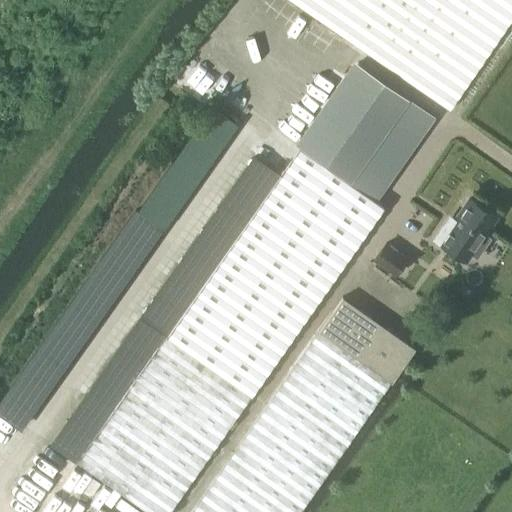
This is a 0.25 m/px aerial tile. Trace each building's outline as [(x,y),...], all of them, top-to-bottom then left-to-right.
[(171,338),(165,334),(76,460),(149,511),(162,511),(380,200),(373,196),(398,160),(361,134),(381,105),(390,91),(427,115),(438,98),(451,107),(511,17),(511,0),(294,0),(370,52),(358,69),(312,136),(304,149),(302,148),(171,338)] [(237,125),(214,108),(140,211),(164,228),(237,125)] [(496,216),(470,197),(451,224),(446,221),(435,236),(466,258),(471,251),(477,256),(491,236),(484,232),(496,216)] [(370,255),(390,269),(402,252),(382,238),(370,255)] [(342,294),(320,326),(189,511),(297,511),(391,378),(414,345),(342,294)]
